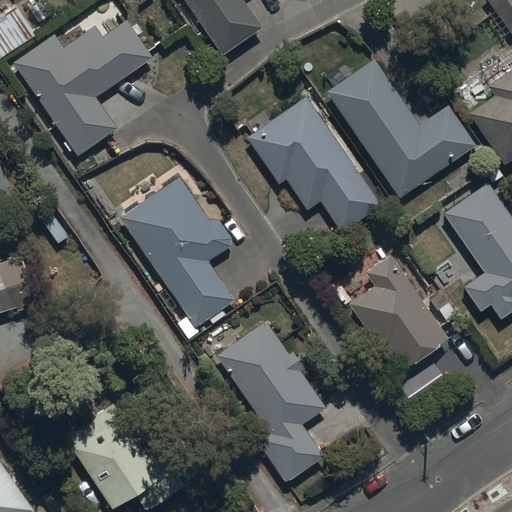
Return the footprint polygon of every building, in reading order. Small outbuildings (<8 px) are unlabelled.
[(187,0),(222,52),(263,24),(246,0),(187,0)] [(0,54),(34,32),(16,4),(0,13),(0,54)] [(65,46),(54,31),(14,59),(79,150),(118,123),(96,93),(152,53),(126,16),(103,32),(96,23),(65,46)] [(375,55),(326,88),(399,195),(476,142),(448,102),(420,121),(375,55)] [(511,66),(487,84),(493,92),(468,109),(504,160),(511,154),(511,66)] [(382,202),(304,94),(247,134),(280,180),(286,176),(308,206),(321,197),(344,229),(382,202)] [(0,191),(9,189),(0,157),(0,191)] [(180,173),(121,213),(190,313),(179,321),(188,333),(197,326),(196,324),(237,295),(210,256),(235,239),(216,212),(210,216),(180,173)] [(511,214),(488,180),(443,211),(484,269),(464,283),(481,308),(491,301),(501,315),(511,307),(511,214)] [(447,335),(390,250),(365,267),(375,282),(349,300),(384,350),(388,348),(400,366),(447,335)] [(0,311),(37,299),(22,252),(0,259),(0,311)] [(267,319),(217,354),(269,429),(257,437),(285,478),(323,451),(302,420),(326,404),(301,368),(306,365),(294,349),(290,351),(267,319)] [(63,432),(64,434),(113,506),(135,491),(146,507),(185,481),(156,438),(145,446),(113,399),(63,432)] [(24,511),(34,506),(0,458),(0,511),(24,511)]
